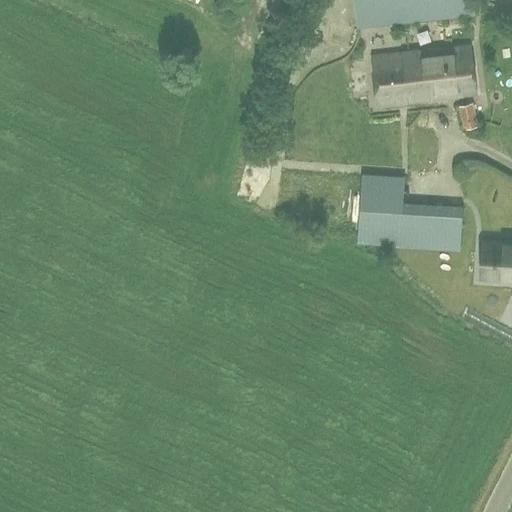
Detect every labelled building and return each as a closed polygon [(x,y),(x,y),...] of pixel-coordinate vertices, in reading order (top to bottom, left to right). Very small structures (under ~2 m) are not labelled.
[(354,0),(358,27),(400,23),(474,14),(472,0),(354,0)] [(422,99),(476,94),(470,47),(418,52),(373,57),(378,104),(422,99)] [(465,129),(478,126),(473,102),(459,106),(465,129)] [(335,126),(333,185),(356,186),(358,127),(335,126)] [(401,201),(403,177),(362,174),(358,242),(398,244),(461,249),(463,206),(401,201)]
